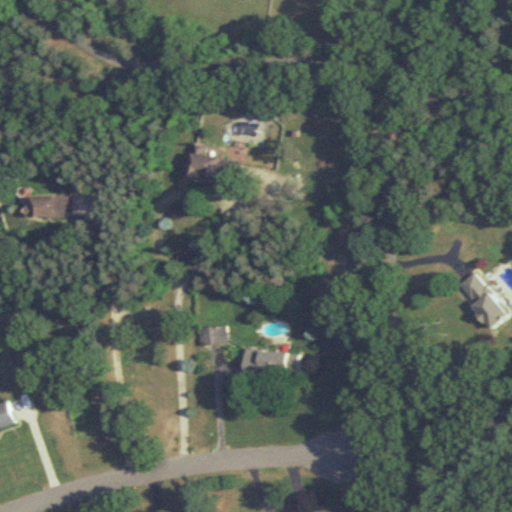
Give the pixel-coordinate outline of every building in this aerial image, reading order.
[(197,143),(192,176),(241,183),(244,159),(210,154),(211,145),(197,143)] [(73,218),(73,197),(31,197),(31,218),(73,218)] [(462,286),(498,328),(511,316),(511,312),(478,273),(462,286)] [(228,344),(227,326),(199,328),(200,346),(228,344)] [(301,378),(301,351),(248,351),(247,378),(301,378)] [(0,431),(20,425),(13,401),(0,405),(0,431)]
